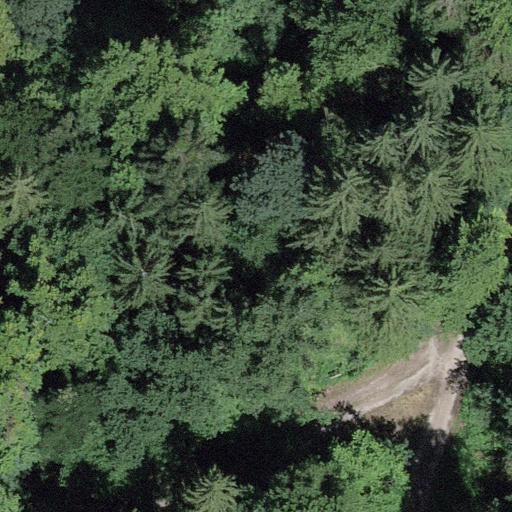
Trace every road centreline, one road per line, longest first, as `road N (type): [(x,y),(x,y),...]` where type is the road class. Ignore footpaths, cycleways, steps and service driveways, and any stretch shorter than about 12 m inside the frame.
road 1 (track): [(104,511),(449,353)]
road 2 (track): [(409,511),(449,353),(511,219)]
